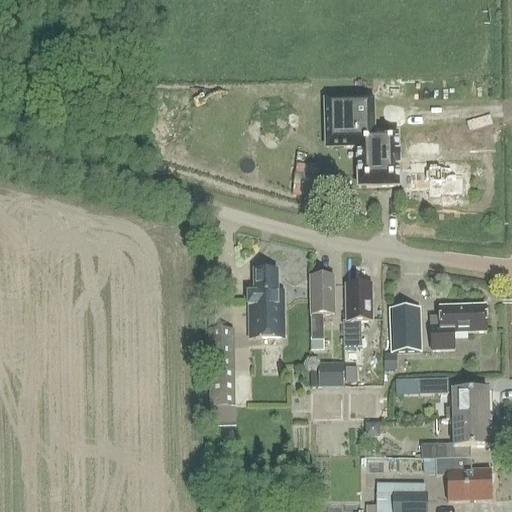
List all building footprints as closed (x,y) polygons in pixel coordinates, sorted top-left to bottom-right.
[(316,0),(316,19),(347,19),(347,7),(375,7),(375,18),(420,18),(419,0),(316,0)] [(372,101),(324,102),(326,149),(357,149),(358,189),(398,187),(397,135),(371,136),(371,129),(373,129),(372,101)] [(416,191),(434,191),(434,199),(471,199),(472,169),(416,168),(416,191)] [(277,294),(277,274),(253,275),(254,295),(247,295),(247,308),(248,308),(248,342),(283,341),(283,294),(277,294)] [(323,317),(333,317),(332,278),(309,278),(311,342),(323,342),(323,317)] [(370,286),(343,287),(344,323),(342,323),(342,351),(361,350),(360,323),(371,323),(370,286)] [(439,309),(439,317),(431,317),(432,354),(454,353),(454,335),(486,334),(485,308),(439,309)] [(420,311),(390,312),(391,355),(421,355),(420,311)] [(233,410),(232,331),(218,332),(218,318),(207,318),(208,410),(233,410)] [(383,373),(395,373),(395,357),(382,357),(383,373)] [(318,391),(343,390),(342,366),(317,367),(318,391)] [(446,382),(417,383),(418,397),(446,397),(446,382)] [(452,394),(452,411),(445,411),(445,422),(492,420),(491,394),(488,395),(488,392),(452,394)] [(429,462),(434,462),(449,462),(469,462),(469,449),(489,448),(489,446),(493,446),(492,420),(445,422),(453,422),(453,446),(421,447),(422,462),(429,462)] [(470,472),(469,462),(449,462),(434,462),(435,480),(437,479),(436,478),(447,478),(448,505),(490,504),(489,484),(492,483),(491,476),(489,475),(489,471),(470,472)] [(423,496),(423,487),(375,486),(375,511),(425,511),(426,496),(423,496)]
